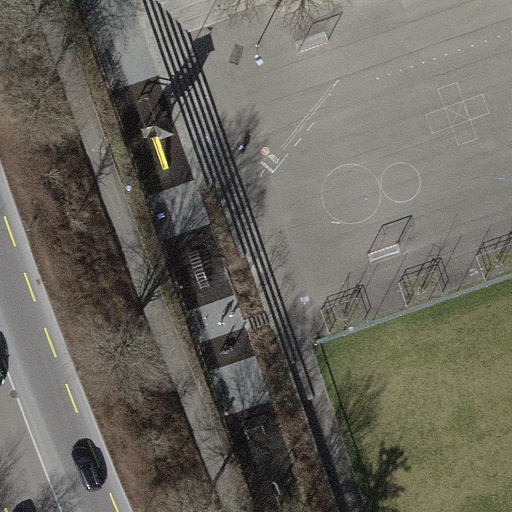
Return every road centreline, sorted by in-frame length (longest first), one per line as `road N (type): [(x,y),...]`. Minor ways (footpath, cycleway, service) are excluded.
road 1 (secondary): [(93,511),(5,354)]
road 2 (secondary): [(5,354),(43,511)]
